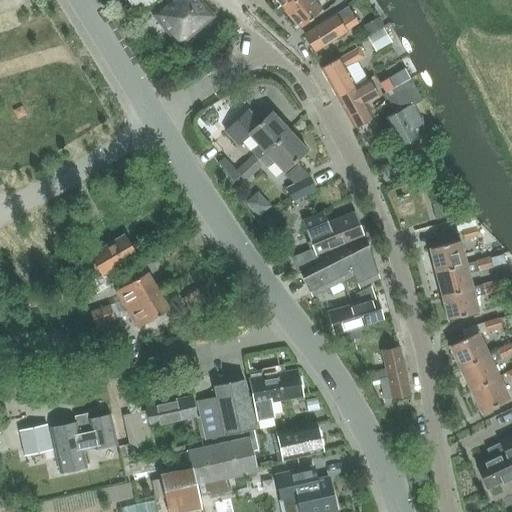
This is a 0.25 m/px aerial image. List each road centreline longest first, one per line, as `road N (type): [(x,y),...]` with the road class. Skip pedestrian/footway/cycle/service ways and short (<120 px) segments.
road 1 (residential): [(452,511),(428,370),(379,207),(313,89),(228,0)]
road 2 (tertiary): [(304,340),(83,0)]
road 3 (residential): [(0,390),(304,340)]
road 4 (tertiary): [(398,511),(353,409),(304,340)]
